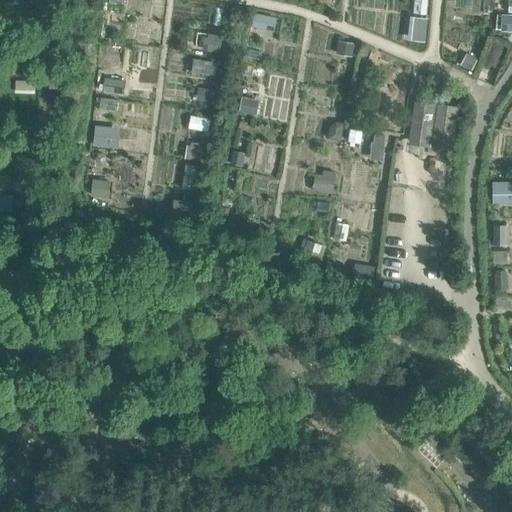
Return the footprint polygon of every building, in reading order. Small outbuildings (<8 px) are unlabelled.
[(501,29),(511,29),(511,12),(502,12),(501,29)] [(408,39),(426,40),(427,16),(409,15),(408,39)] [(219,51),(221,34),(207,33),(205,50),(219,51)] [(195,57),(192,70),(215,74),(218,62),(195,57)] [(243,95),(239,111),(257,114),(260,98),(243,95)] [(414,101),(409,140),(428,143),(434,103),(414,101)] [(434,103),(428,143),(451,146),(457,106),(434,103)] [(94,145),(120,147),(121,125),(95,123),(94,145)] [(337,171),(316,169),(314,189),(335,192),(337,171)] [(511,179),(493,179),(492,201),(511,201),(511,179)]
